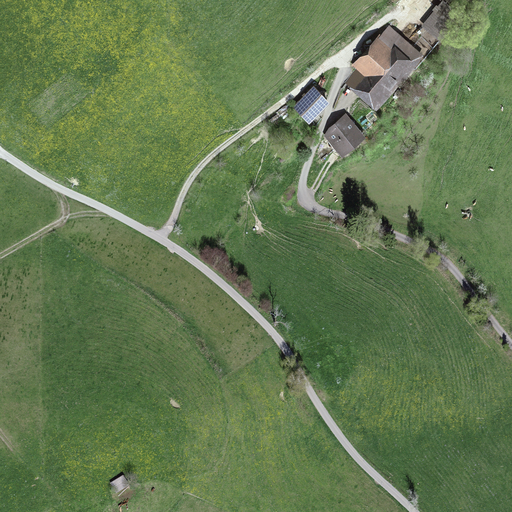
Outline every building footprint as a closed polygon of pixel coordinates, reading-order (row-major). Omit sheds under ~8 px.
[(439,34),(462,6),(454,0),(438,0),(422,20),(439,34)] [(425,55),(390,26),(379,39),(377,37),(353,66),(358,70),(348,82),(379,108),(425,55)] [(331,102),(315,87),(295,107),(312,122),(331,102)] [(369,136),(347,112),(324,133),(346,157),(369,136)] [(116,479),(131,470),(125,458),(109,467),(116,479)] [(123,476),(110,484),(117,494),(130,486),(123,476)]
